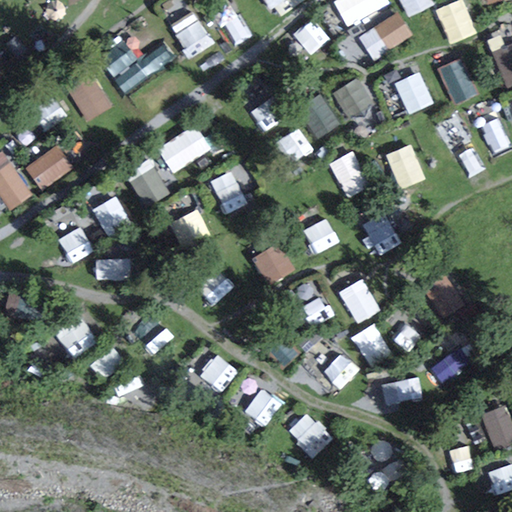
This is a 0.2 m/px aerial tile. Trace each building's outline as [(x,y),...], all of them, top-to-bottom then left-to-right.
[(273,0),(279,13),(307,0),(306,0),(273,0)] [(342,0),(339,2),(352,25),(391,4),(388,0),(342,0)] [(406,0),(413,13),(438,0),(437,0),(406,0)] [(443,0),(451,37),(480,31),(472,0),(443,0)] [(196,57),(219,42),(198,11),(175,26),(196,57)] [(401,15),(364,29),(374,55),(411,41),(401,15)] [(243,41),(253,35),(242,18),(231,24),(243,41)] [(298,34),(315,54),(334,38),(317,18),(298,34)] [(501,62),(511,59),(511,41),(497,46),(501,62)] [(133,43),(109,59),(130,90),(154,73),(133,43)] [(463,58),(443,68),(459,104),(480,94),(463,58)] [(425,71),(400,82),(414,114),(439,103),(425,71)] [(98,73),(73,89),(93,121),(118,105),(98,73)] [(354,121),(378,105),(360,78),(336,95),(354,121)] [(316,102),(336,132),(347,125),(326,94),(316,102)] [(271,129),(284,120),(272,102),(258,111),(271,129)] [(511,135),(503,116),(484,125),(497,154),(511,147),(511,135)] [(203,125),(163,144),(176,170),(216,151),(203,125)] [(302,128),(286,141),(302,160),(318,147),(302,128)] [(8,148),(0,153),(0,188),(15,210),(39,194),(8,148)] [(60,148),(29,172),(46,195),(78,171),(60,148)] [(336,160),(350,196),(375,186),(362,150),(336,160)] [(132,175),(152,203),(177,187),(157,158),(132,175)] [(401,166),(409,189),(429,182),(421,159),(401,166)] [(227,209),(249,203),(239,169),(217,176),(227,209)] [(93,198),(113,234),(137,221),(116,185),(93,198)] [(384,255),(411,237),(387,200),(360,218),(384,255)] [(175,220),(190,254),(218,242),(203,208),(175,220)] [(322,253),(345,241),(332,217),(309,230),(322,253)] [(77,261),(99,249),(86,226),(65,238),(77,261)] [(301,269),(287,245),(259,261),(273,285),(301,269)] [(102,283),(144,283),(144,257),(103,256),(102,283)] [(218,304),(239,285),(224,267),(202,286),(218,304)] [(368,278),(344,291),(363,323),(386,309),(368,278)] [(330,293),(304,308),(316,330),(343,315),(330,293)] [(14,294),(10,317),(36,322),(40,299),(14,294)] [(142,328),(158,355),(180,342),(163,315),(142,328)] [(82,359),(104,338),(82,316),(61,336),(82,359)] [(272,360),(294,368),(300,349),(278,342),(272,360)] [(206,375),(226,391),(243,370),(224,354),(206,375)] [(346,358),(331,370),(344,386),(359,374),(346,358)] [(149,379),(127,396),(146,419),(167,402),(149,379)] [(389,403),(426,400),(425,379),(387,381),(389,403)] [(250,408),(270,422),(286,400),(267,386),(250,408)] [(511,403),(487,413),(502,452),(511,447),(511,403)] [(472,420),(484,449),(497,444),(485,415),(472,420)] [(317,457),(339,438),(323,420),(302,438),(317,457)] [(470,444),(452,450),(459,470),(477,464),(470,444)] [(502,495),(511,491),(511,465),(494,471),(502,495)]
